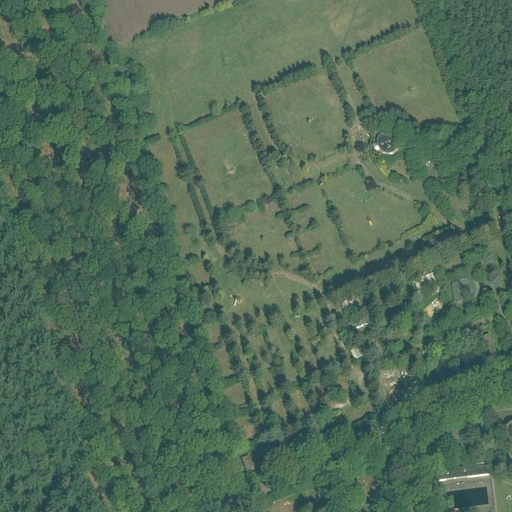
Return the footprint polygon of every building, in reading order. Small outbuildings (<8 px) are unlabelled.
[(437,274),(415,282),(419,295),(431,290),(434,297),(444,293),(437,274)] [(458,303),(469,302),(466,284),(455,286),(458,303)] [(292,288),(286,290),(290,306),(296,305),(292,288)] [(357,297),(342,303),(348,318),(363,311),(357,297)] [(377,304),(378,309),(389,305),(387,300),(377,304)] [(428,313),(433,320),(440,315),(439,313),(446,307),(442,301),(428,313)] [(291,323),(294,333),(300,332),(297,321),(291,323)] [(365,321),(349,326),(351,333),(367,328),(365,321)] [(274,343),(279,341),(276,332),(270,334),(274,343)] [(411,336),(400,341),(402,347),(414,341),(411,336)] [(364,350),(352,355),(357,365),(368,359),(364,350)] [(492,466),(433,472),(434,484),(493,477),(492,466)] [(379,501),(378,476),(360,476),(360,482),(353,483),(354,501),(370,500),(370,501),(379,501)] [(331,507),(326,493),(320,494),(324,509),(331,507)] [(299,511),(295,498),(276,505),(279,511),(299,511)]
